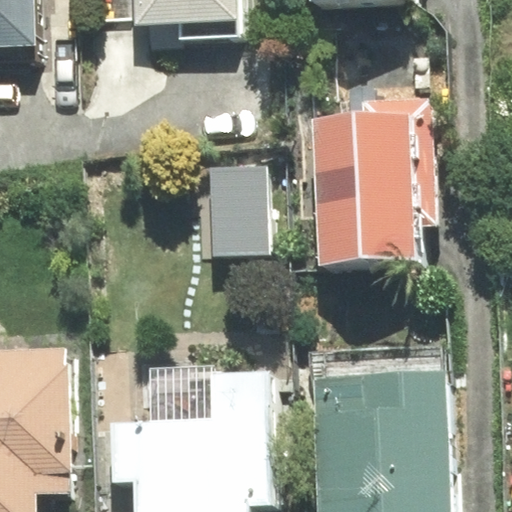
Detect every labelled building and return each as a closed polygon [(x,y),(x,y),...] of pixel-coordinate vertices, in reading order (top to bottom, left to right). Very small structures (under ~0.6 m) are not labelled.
[(0,0),(0,59),(47,59),(47,0),(0,0)] [(145,0),(146,29),(192,29),(192,43),(232,43),(232,29),(248,29),(248,0),(145,0)] [(429,10),(429,0),(325,0),(326,5),(429,10)] [(378,124),(341,122),(335,267),(440,272),(447,103),(379,100),(378,124)] [(0,511),(54,511),(54,498),(88,498),(89,356),(47,356),(0,354),(0,511)] [(291,511),(287,374),(225,376),(226,419),(119,423),(121,487),(147,486),(147,511),(291,511)] [(334,511),(467,511),(468,382),(335,382),(334,511)]
